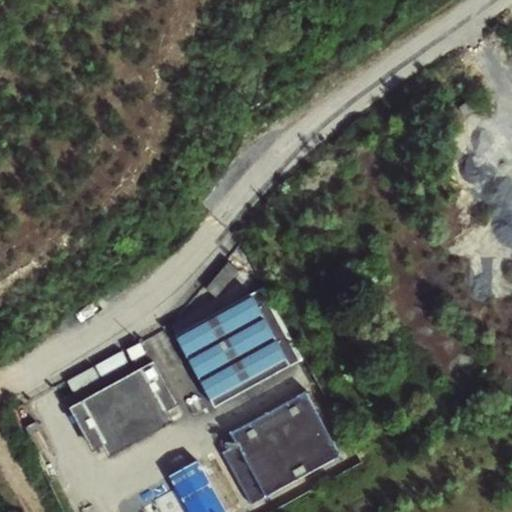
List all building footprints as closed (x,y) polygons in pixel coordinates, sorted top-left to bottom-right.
[(473,104),(478,112),(494,102),(488,94),(473,104)] [(374,212),(366,218),(382,240),(409,221),(399,206),(379,219),(374,212)] [(305,225),(267,250),(286,276),(322,250),(305,225)] [(288,279),(301,297),(371,248),(360,233),(359,234),(354,226),(330,242),(333,247),(288,279)] [(367,228),(360,233),(371,248),(377,243),(367,228)] [(240,264),(215,280),(230,303),(255,286),(240,264)] [(268,291),(188,330),(225,404),(305,365),(268,291)] [(173,423),(167,411),(177,406),(156,365),(73,408),(96,449),(106,444),(111,455),(173,423)] [(253,502),(349,462),(319,391),(223,432),(253,502)] [(220,511),(194,462),(114,504),(118,511),(220,511)]
